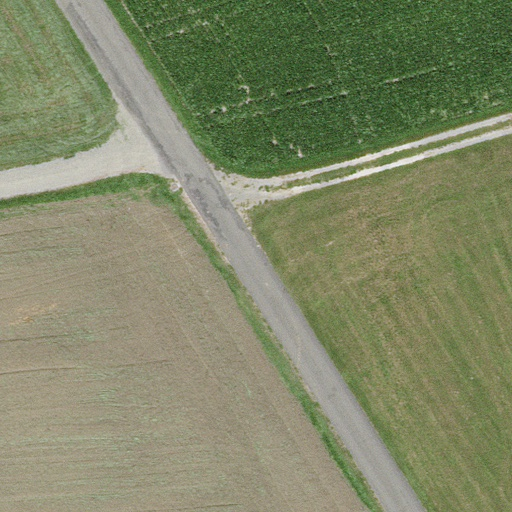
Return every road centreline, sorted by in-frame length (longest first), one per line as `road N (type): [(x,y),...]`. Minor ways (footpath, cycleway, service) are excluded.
road 1 (residential): [(80,0),(407,511)]
road 2 (track): [(511,140),(214,217)]
road 3 (track): [(0,187),(174,155)]
